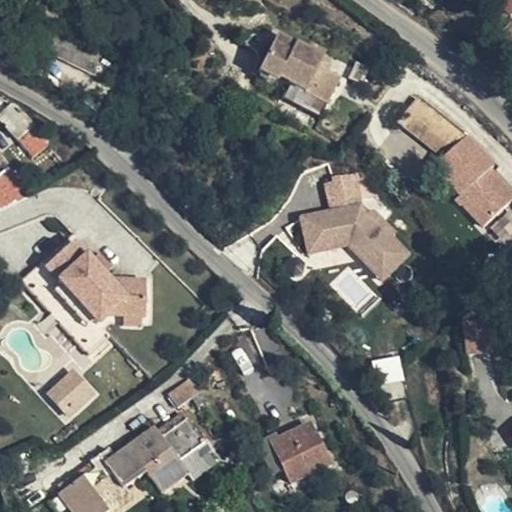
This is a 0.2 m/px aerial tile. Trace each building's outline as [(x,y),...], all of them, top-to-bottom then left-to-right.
[(274,40),(256,73),(274,82),(275,79),(325,105),(337,81),(324,74),(326,68),(322,61),(275,37),(274,40)] [(498,90),(511,75),(511,74),(493,54),(478,67),(498,90)] [(460,138),(417,99),(400,119),(442,158),(460,138)] [(19,140),(28,132),(33,127),(11,104),(0,114),(0,123),(17,142),(19,140)] [(43,152),(28,132),(19,140),(35,159),(43,152)] [(66,172),(83,160),(66,140),(51,152),(66,172)] [(0,203),(25,195),(4,170),(0,173),(0,203)] [(331,209),(298,225),(311,254),(312,254),(314,257),(331,248),(332,250),(354,239),(373,279),(410,261),(397,233),(393,235),(380,208),(367,214),(359,196),(331,209)] [(76,238),(44,266),(99,322),(105,317),(123,316),(124,327),(137,325),(137,328),(143,328),(142,317),(146,317),(144,303),(148,302),(146,277),(115,279),(76,238)] [(398,354),(372,359),(377,384),(403,379),(398,354)] [(96,394),(73,369),(46,394),(69,418),(96,394)] [(200,393),(190,380),(168,398),(178,409),(191,400),(200,393)] [(160,438),(185,420),(180,413),(155,432),(160,438)] [(145,473),(156,487),(162,495),(188,476),(178,463),(203,444),(185,420),(160,438),(155,432),(153,429),(114,459),(108,450),(89,464),(94,471),(58,497),(69,511),(105,511),(92,492),(113,476),(123,491),(125,489),(145,473)] [(272,445),(284,470),(292,484),(328,465),(308,427),(279,442),(272,445)] [(256,446),(272,477),(284,470),(272,445),(279,442),(275,435),(256,446)] [(178,463),(188,476),(192,481),(217,462),(203,444),(178,463)] [(110,511),(131,497),(125,489),(123,491),(113,476),(92,492),(105,511),(110,511)]
